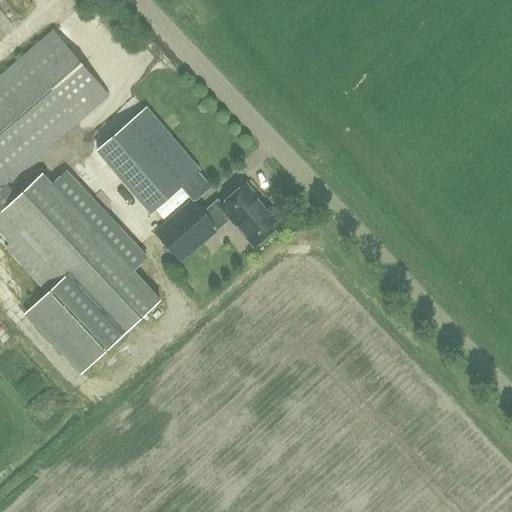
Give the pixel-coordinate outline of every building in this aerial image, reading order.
[(0,75),(0,187),(2,185),(108,95),(53,30),(0,75)] [(96,151),(150,213),(201,169),(146,106),(96,151)] [(40,173),(14,198),(2,185),(0,187),(0,231),(9,242),(4,247),(47,293),(25,313),(80,373),(157,301),(40,173)] [(216,200),(203,212),(217,228),(229,218),(253,245),(278,224),(273,218),(275,217),(266,207),(264,208),(244,184),(220,205),(216,200)] [(189,195),(151,228),(179,261),(217,228),(203,212),(189,195)]
